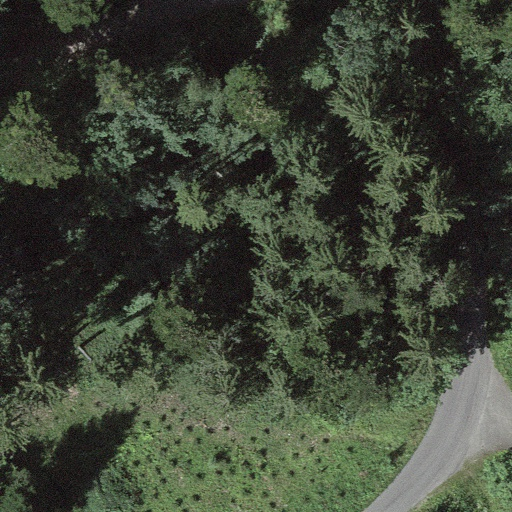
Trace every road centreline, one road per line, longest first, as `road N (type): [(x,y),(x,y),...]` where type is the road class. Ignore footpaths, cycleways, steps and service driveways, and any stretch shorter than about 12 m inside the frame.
road 1 (residential): [(444,0),(462,122),(472,327),(461,403),(432,466),(385,511)]
road 2 (track): [(0,67),(208,0)]
